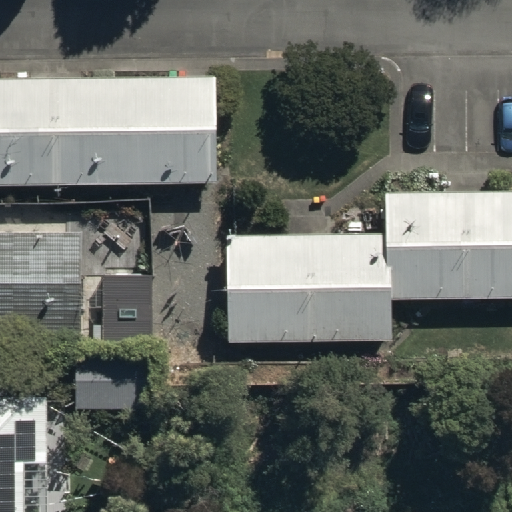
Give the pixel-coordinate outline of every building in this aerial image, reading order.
[(215,66),(0,67),(0,172),(215,172),(215,66)] [(511,179),(382,181),(383,221),(223,223),(224,327),(388,325),(388,287),(511,285),(511,179)] [(81,221),(0,220),(0,320),(80,321),(81,221)] [(152,338),(154,268),(100,266),(98,336),(152,338)] [(153,343),(74,342),(73,398),(152,399),(153,343)] [(0,511),(46,511),(47,381),(0,381),(0,511)]
